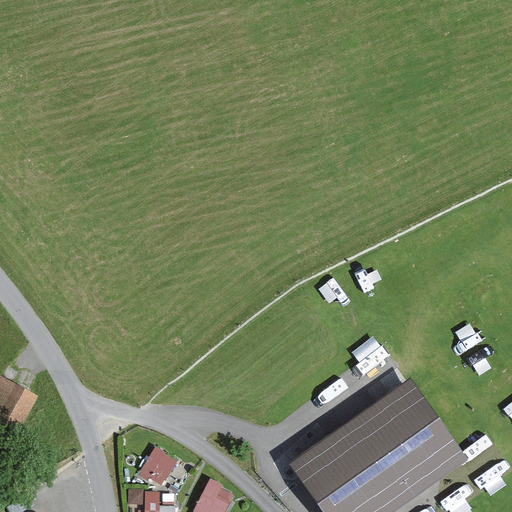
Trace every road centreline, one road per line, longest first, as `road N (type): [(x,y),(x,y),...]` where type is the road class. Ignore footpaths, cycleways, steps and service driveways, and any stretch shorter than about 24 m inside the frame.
road 1 (residential): [(274,511),(214,457),(161,424),(80,408)]
road 2 (unclassified): [(80,408),(0,283)]
